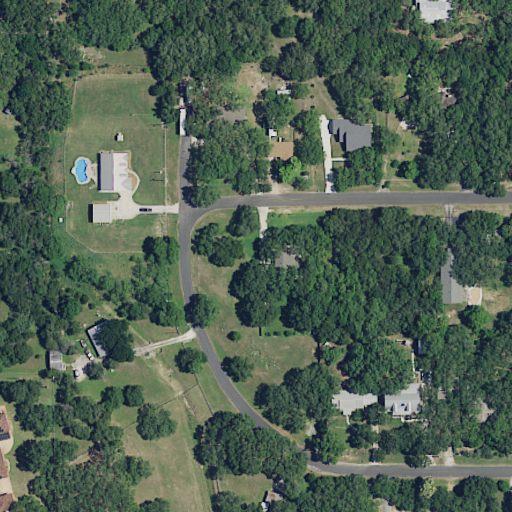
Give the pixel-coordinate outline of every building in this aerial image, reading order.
[(414,0),(415,22),(455,22),(454,0),(414,0)] [(217,105),(218,128),(244,127),(243,104),(217,105)] [(360,118),(331,119),(331,134),(338,134),(338,142),(345,141),(345,149),(370,149),(370,124),(360,125),(360,118)] [(292,142),(266,141),(266,156),(280,156),(280,161),(291,161),(292,142)] [(130,190),(131,176),(126,176),(126,153),(100,153),(99,190),(130,190)] [(110,203),(92,204),(93,222),(110,222),(110,203)] [(291,268),(295,254),(272,249),(269,263),(291,268)] [(460,302),(460,251),(439,252),(440,303),(460,302)] [(119,348),(106,320),(86,329),(99,357),(119,348)] [(61,369),(60,349),(48,350),(50,370),(61,369)] [(383,407),(392,406),(392,413),(418,413),(418,384),(383,385),(383,407)] [(330,410),(342,410),(342,414),(352,414),(352,408),(363,408),(363,405),(373,405),(373,387),(348,388),(348,389),(330,390),(330,410)] [(493,423),(494,396),(472,395),(471,422),(493,423)] [(11,437),(0,440),(9,475),(0,477),(0,494),(13,492),(18,511),(0,511),(0,412),(5,411),(11,437)]
